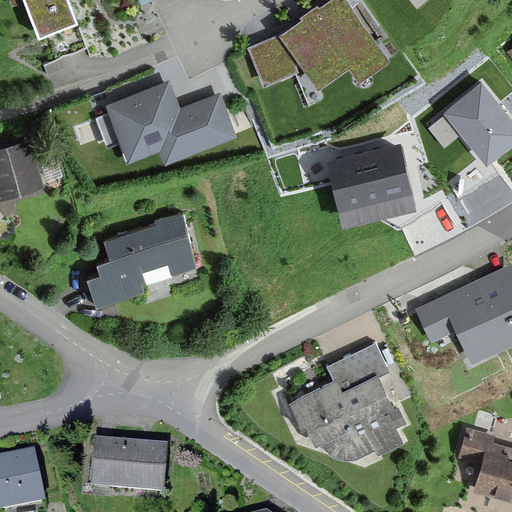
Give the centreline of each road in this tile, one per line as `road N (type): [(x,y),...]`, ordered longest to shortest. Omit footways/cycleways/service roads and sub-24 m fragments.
road 1 (residential): [(144,393),(273,341),(511,215)]
road 2 (residential): [(144,393),(318,511)]
road 3 (residential): [(0,302),(120,377)]
road 4 (residential): [(120,377),(82,404),(0,424)]
